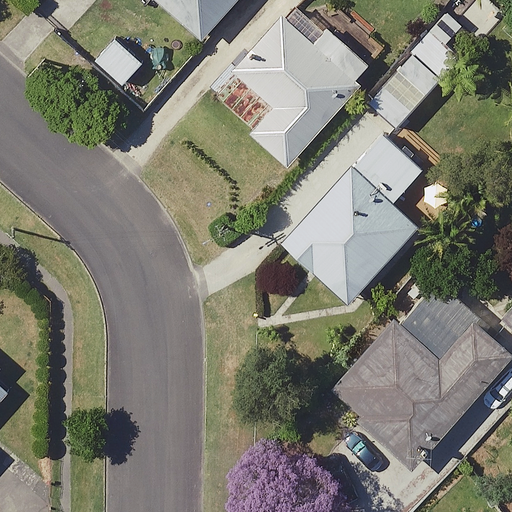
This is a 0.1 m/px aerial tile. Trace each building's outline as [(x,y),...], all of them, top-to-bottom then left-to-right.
[(167,0),(215,44),(255,0),(167,0)] [(376,92),(293,19),(244,75),(285,111),(262,138),(304,174),(376,92)] [(452,83),(422,57),(379,107),(409,133),(452,83)] [(296,251),(364,310),(464,196),(396,137),(296,251)] [(511,298),(500,313),(511,323),(511,298)] [(408,462),(509,348),(464,308),(431,345),(388,308),(323,382),(351,406),(348,410),(408,462)] [(0,466),(3,463),(0,459),(0,423),(24,395),(6,380),(14,370),(0,358),(0,466)]
